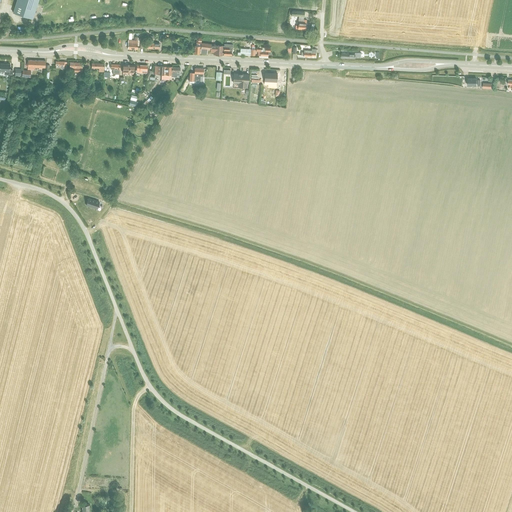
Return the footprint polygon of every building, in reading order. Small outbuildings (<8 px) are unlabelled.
[(33,19),(38,0),(17,0),(13,12),(33,19)] [(295,26),(295,29),(306,29),(307,29),(307,25),(306,25),(307,20),(303,19),(304,17),(299,16),(298,26),(295,26)] [(128,40),(128,48),(137,49),(137,43),(138,39),(139,39),(139,37),(138,37),(134,37),(134,40),(128,40)] [(200,49),(200,54),(207,54),(207,50),(210,50),(213,51),(213,54),(215,54),(215,55),(222,55),(222,50),(222,48),(222,46),(215,45),(215,46),(211,45),(211,44),(201,43),(201,44),(201,46),(200,46),(200,49)] [(222,48),(222,50),(222,54),(231,55),(231,51),(232,51),(232,44),(224,44),(224,46),(222,46),(222,48)] [(256,49),(256,52),(258,52),(257,55),(268,56),(268,55),(270,55),(270,48),(265,47),(262,47),(262,51),(261,51),(261,49),(256,49)] [(304,52),(301,52),(301,55),(303,55),(303,56),(311,57),(311,56),(315,56),(315,53),(316,53),(316,49),(311,49),(311,50),(304,50),(304,52)] [(27,63),(27,66),(28,66),(27,69),(32,69),(32,67),(34,67),(45,67),(45,61),(28,59),(28,63),(27,63)] [(70,62),(70,67),(74,68),(74,71),(82,72),(82,68),(88,68),(88,63),(70,62)] [(0,63),(0,71),(4,72),(5,72),(9,72),(9,75),(12,75),(12,70),(10,70),(10,64),(0,63)] [(98,71),(104,71),(104,64),(91,63),(91,67),(99,68),(98,71)] [(119,69),(120,69),(120,64),(111,63),(111,68),(113,68),(113,74),(119,74),(119,69)] [(128,73),(129,74),(129,73),(133,73),(135,65),(123,64),(122,73),(128,73)] [(154,71),(154,74),(155,74),(161,74),(161,79),(168,80),(171,77),(171,75),(172,67),(158,66),(157,71),(155,71),(154,71)] [(172,67),(171,75),(171,77),(179,77),(180,67),(172,67)] [(195,81),(195,82),(200,82),(200,77),(203,77),(203,74),(204,68),(194,68),(194,73),(190,73),(189,81),(195,81)] [(264,72),(264,81),(264,84),(268,84),(268,87),(276,87),(276,82),(277,82),(277,73),(264,72)] [(248,75),(234,74),(233,83),(239,83),(238,87),(246,87),(246,82),(248,82),(248,75)] [(146,100),(141,106),(143,108),(149,102),(153,98),(151,96),(147,100),(146,100)] [(88,198),(86,205),(97,209),(99,202),(88,198)]
